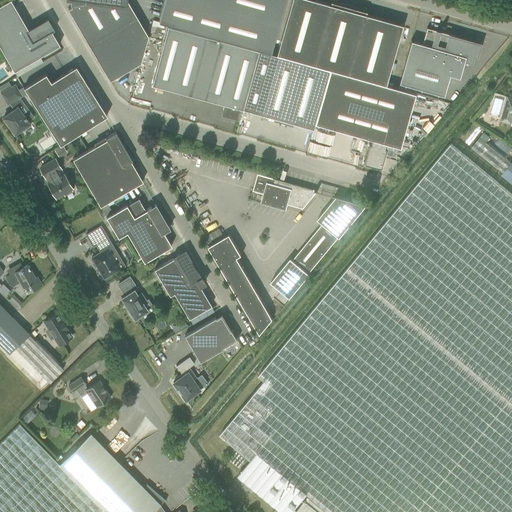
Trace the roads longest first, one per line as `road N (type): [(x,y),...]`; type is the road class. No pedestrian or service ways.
road 1 (unclassified): [(231,511),(135,377),(0,160)]
road 2 (unclassified): [(373,187),(121,117)]
road 3 (unclassified): [(121,117),(248,338)]
road 4 (residential): [(121,117),(51,0)]
